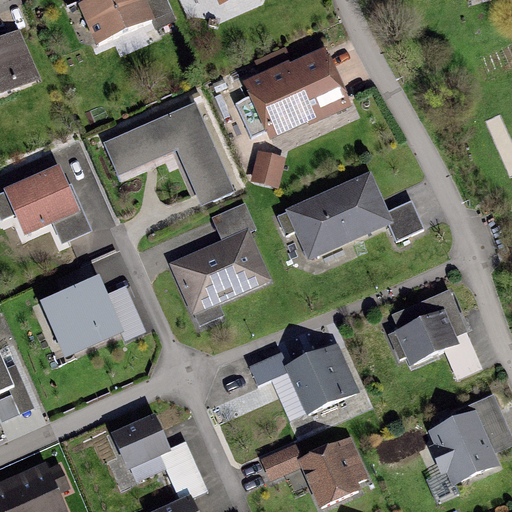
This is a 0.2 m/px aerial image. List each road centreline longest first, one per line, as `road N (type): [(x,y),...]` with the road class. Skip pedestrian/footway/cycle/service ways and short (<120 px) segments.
road 1 (residential): [(183,373),(472,257)]
road 2 (residential): [(346,0),(443,181),(472,257)]
road 3 (residential): [(0,455),(183,373)]
road 4 (residential): [(183,373),(120,233)]
road 5 (residential): [(242,511),(183,373)]
